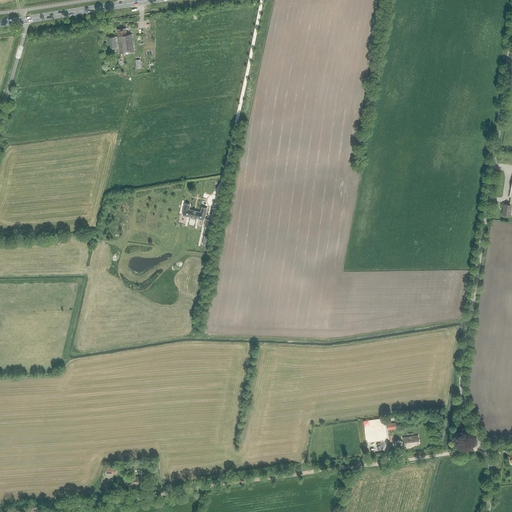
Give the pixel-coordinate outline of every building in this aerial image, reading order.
[(115,46),(118,46),(119,53),(134,51),(131,34),(127,35),(126,29),(117,30),(117,36),(109,38),(110,48),(111,48),(111,52),(116,51),(115,46)] [(509,205),(503,204),(502,215),(510,216),(511,206),(511,205),(511,179),(509,197),(510,197),(509,205)] [(190,204),(184,203),(182,214),(183,214),(182,215),(190,217),(191,218),(192,219),(193,219),(194,219),(195,219),(196,218),(204,220),(204,219),(207,208),(201,207),(200,212),(188,209),(190,204)] [(411,445),(419,444),(418,436),(402,438),(403,443),(404,443),(405,445),(403,445),(404,448),(412,447),(411,445)] [(136,484),(142,484),(141,476),(134,477),(134,472),(132,473),(132,477),(127,478),(128,486),(133,486),(133,484),(136,484)]
